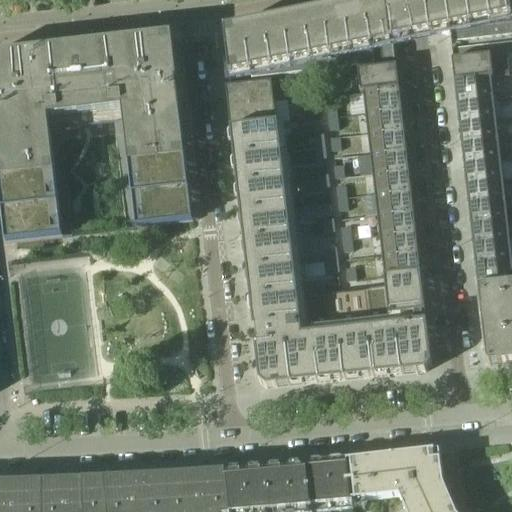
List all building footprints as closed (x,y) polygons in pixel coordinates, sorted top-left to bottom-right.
[(511,0),(379,0),(224,32),(225,34),(228,62),(224,63),(225,78),(251,75),(251,80),(374,66),(372,49),(380,47),(382,63),(394,61),(392,44),(424,38),(450,33),(451,44),(511,36),(511,0)] [(0,57),(0,199),(5,246),(62,239),(49,127),(123,119),(136,231),(193,224),(178,93),(177,93),(176,84),(177,84),(172,38),(0,57)] [(511,43),(452,51),(453,62),(490,57),(490,58),(511,55),(511,43)] [(490,57),(453,62),(452,62),(454,84),(490,80),(493,80),(490,58),(490,57)] [(399,91),(396,68),(358,73),(361,96),(363,96),(399,91)] [(490,80),(454,84),(456,95),(456,102),(457,106),(493,102),(490,80)] [(273,105),(271,83),(225,88),(228,110),(273,105)] [(399,91),(363,96),(365,117),(401,113),(400,102),(399,96),(399,91)] [(411,140),(423,139),(422,100),(410,100),(411,140)] [(493,102),(457,106),(458,116),(459,123),(459,126),(495,122),(493,102)] [(276,125),(273,105),(228,110),(230,131),(276,125)] [(336,108),(328,109),(329,121),(337,120),(336,108)] [(401,113),(365,117),(368,137),(404,133),(403,123),(402,116),(401,113)] [(337,120),(329,121),(330,133),(338,132),(337,120)] [(495,122),(459,126),(460,136),(461,143),(461,146),(498,142),(495,122)] [(276,125),(230,131),(231,133),(232,146),(233,153),(234,162),(235,175),(236,181),(237,190),(239,203),(239,210),(240,218),(242,231),(243,238),(244,246),(245,259),(246,266),(247,275),(248,287),(249,294),(250,303),(251,314),(254,317),(256,331),(257,344),(255,344),(259,385),(267,391),(277,389),(277,382),(287,381),(288,388),(291,388),(290,381),(301,379),(302,387),(332,384),(339,383),(347,382),(346,375),(357,374),(358,381),(376,379),(388,378),(395,377),(404,376),(403,369),(414,368),(415,375),(417,375),(423,374),(425,374),(431,367),(426,324),(423,324),(422,315),(425,314),(421,282),(385,286),(385,289),(304,298),(304,294),(297,295),(278,126),(278,125),(276,125)] [(404,133),(368,137),(370,157),(406,153),(405,143),(404,136),(404,133)] [(322,137),(314,138),(316,150),(324,149),(322,137)] [(339,140),(331,141),(333,153),(341,152),(339,140)] [(498,142),(461,146),(463,156),(463,163),(464,167),(500,162),(498,142)] [(324,149),(316,150),(317,162),(325,161),(324,149)] [(406,153),(370,157),(372,177),(408,173),(407,163),(406,156),(406,153)] [(500,162),(464,167),(465,177),(466,183),(466,187),(502,183),(500,162)] [(343,168),(335,169),(336,181),(344,180),(343,168)] [(408,173),(372,177),(375,198),(411,194),(410,184),(409,177),(408,173)] [(327,178),(319,179),(321,190),(329,189),(327,178)] [(502,183),(466,187),(467,197),(468,204),(468,207),(504,203),(502,183)] [(345,189),(337,190),(338,202),(346,201),(345,189)] [(411,194),(375,198),(377,218),(413,214),(412,204),(411,197),(411,194)] [(346,201),(338,202),(340,214),(348,213),(346,201)] [(504,203),(468,207),(470,217),(470,224),(471,227),(507,223),(504,203)] [(329,206),(292,210),(294,223),(331,219),(329,206)] [(413,214),(377,218),(379,239),(415,235),(414,224),(413,217),(413,214)] [(332,222),(324,223),(326,235),(334,234),(332,222)] [(507,223),(471,227),(472,237),(473,244),(473,248),(509,243),(507,223)] [(350,230),(342,231),(343,243),(351,242),(350,230)] [(415,235),(379,239),(382,259),(418,255),(417,244),(416,237),(415,235)] [(351,242),(343,243),(344,255),(352,254),(351,242)] [(509,243),(473,248),(474,258),(475,263),(475,268),(511,264),(509,243)] [(336,251),(328,252),(329,264),(337,263),(336,251)] [(418,255),(382,259),(384,280),(419,276),(419,277),(420,276),(419,265),(418,258),(418,255)] [(337,263),(329,264),(330,276),(338,275),(337,263)] [(511,268),(511,264),(475,268),(476,278),(477,285),(478,289),(511,285),(511,268)] [(324,265),(301,267),(302,281),(325,278),(325,276),(324,265)] [(354,271),(346,272),(348,284),(356,283),(354,271)] [(511,285),(478,289),(477,289),(486,364),(489,366),(511,363),(511,285)] [(443,487),(439,453),(347,464),(352,504),(398,499),(404,511),(425,511),(450,502),(443,487)] [(347,464),(326,465),(331,511),(344,511),(353,511),(352,504),(347,464)] [(331,511),(326,465),(306,467),(311,511),(331,511)] [(311,511),(306,467),(266,470),(269,511),(311,511)] [(269,511),(266,470),(246,472),(249,511),(269,511)] [(249,511),(246,472),(226,474),(229,511),(249,511)] [(229,511),(226,474),(206,475),(209,511),(229,511)] [(209,511),(206,475),(185,476),(187,511),(209,511)] [(187,511),(185,476),(166,478),(168,511),(187,511)] [(168,511),(166,478),(104,481),(106,511),(168,511)] [(106,511),(104,481),(83,482),(84,511),(106,511)] [(84,511),(83,482),(64,483),(64,511),(84,511)] [(44,511),(44,483),(23,484),(24,511),(44,511)] [(64,511),(64,483),(44,483),(44,511),(64,511)] [(24,511),(23,484),(4,485),(4,511),(24,511)] [(454,511),(450,502),(425,511),(454,511)]
